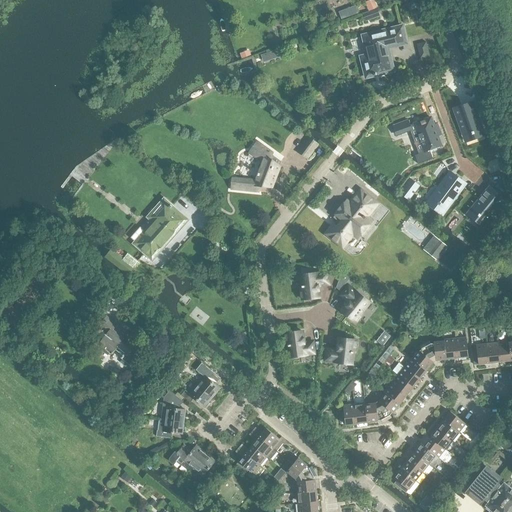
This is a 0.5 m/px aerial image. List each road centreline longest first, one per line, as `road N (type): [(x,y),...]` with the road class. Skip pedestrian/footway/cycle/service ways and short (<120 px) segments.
road 1 (residential): [(267,319),(265,243),(379,100),(450,75),(456,64),(436,0)]
road 2 (residential): [(511,387),(439,392),(368,482)]
